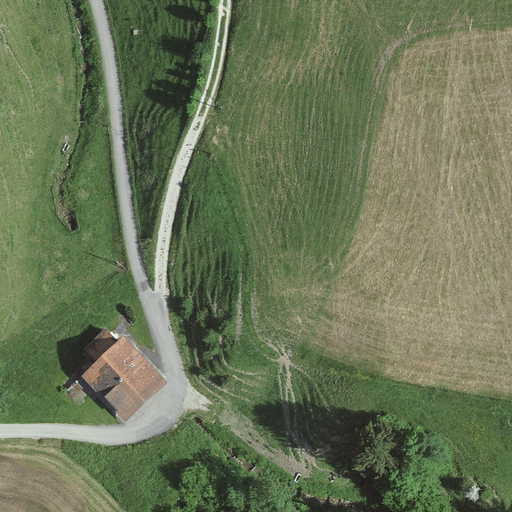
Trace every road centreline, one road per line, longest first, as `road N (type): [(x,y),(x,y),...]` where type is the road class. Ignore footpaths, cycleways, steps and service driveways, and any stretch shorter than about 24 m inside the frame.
road 1 (unclassified): [(0,431),(152,427),(172,409),(171,357),(138,270),(96,0)]
road 2 (track): [(161,340),(163,236),(186,146),(213,84),(225,0)]
